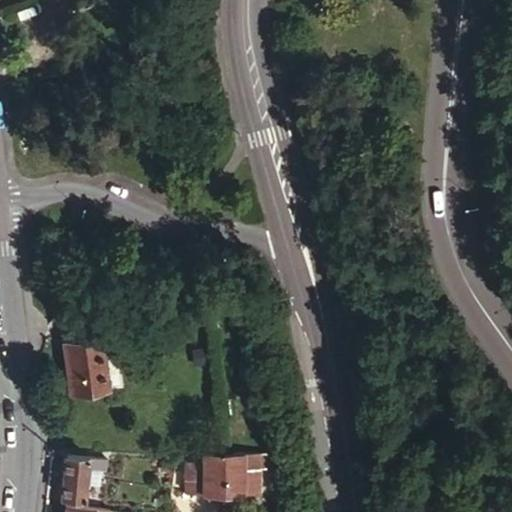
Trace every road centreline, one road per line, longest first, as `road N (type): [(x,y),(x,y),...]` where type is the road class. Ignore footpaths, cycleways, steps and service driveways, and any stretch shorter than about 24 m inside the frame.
road 1 (tertiary): [(463,0),(446,147),(448,224),(464,274),(511,343)]
road 2 (unclassified): [(0,205),(126,194),(184,227),(244,240),(300,236)]
road 3 (unclassified): [(0,247),(27,455),(22,511)]
road 4 (tertiary): [(300,236),(272,131),(253,0)]
road 5 (tertiary): [(313,281),(344,511)]
